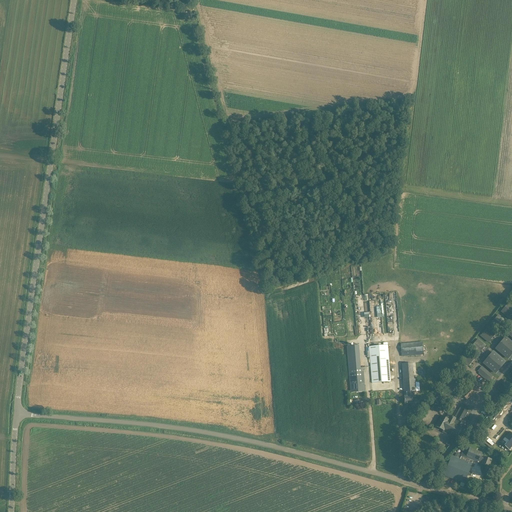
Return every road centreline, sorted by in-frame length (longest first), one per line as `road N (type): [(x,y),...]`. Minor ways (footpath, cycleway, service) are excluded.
road 1 (unclassified): [(511,509),(240,438),(16,413)]
road 2 (unclassified): [(16,413),(73,0)]
